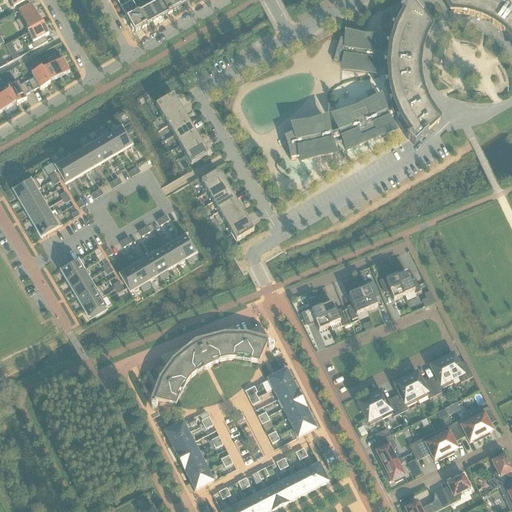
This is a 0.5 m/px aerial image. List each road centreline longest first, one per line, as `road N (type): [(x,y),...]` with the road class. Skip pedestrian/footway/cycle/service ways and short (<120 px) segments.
road 1 (residential): [(279,236),(196,93),(290,38)]
road 2 (residential): [(279,236),(436,144)]
road 3 (residential): [(104,223),(114,239),(166,209),(147,176),(95,209)]
road 4 (residential): [(117,367),(101,374),(172,510)]
road 5 (residential): [(266,305),(117,367)]
road 6 (residential): [(187,503),(117,367)]
road 7 (residential): [(266,305),(329,431)]
road 8 (residential): [(384,502),(506,441)]
road 9 (residential): [(404,247),(281,298)]
road 10 (residential): [(334,402),(451,342)]
road 11 (residential): [(434,309),(313,360)]
